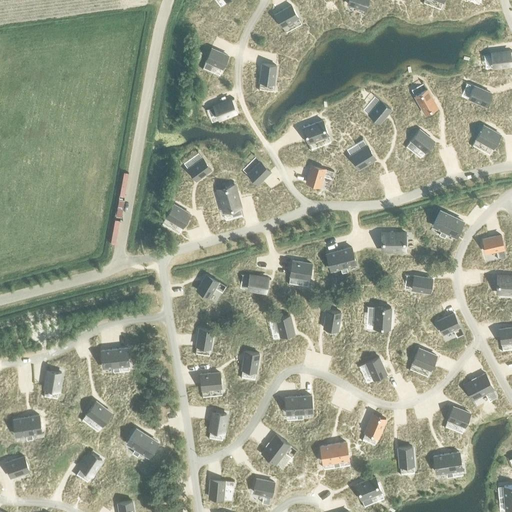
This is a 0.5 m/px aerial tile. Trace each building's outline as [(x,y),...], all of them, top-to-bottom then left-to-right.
[(367,0),(348,0),(347,4),(365,9),(367,0)] [(291,5),(275,14),(282,26),(298,17),(291,5)] [(211,48),(206,60),(222,68),(228,56),(211,48)] [(510,51),(491,53),(493,67),(511,64),(510,51)] [(263,63),(260,81),(273,83),(276,65),(263,63)] [(474,86),(468,98),(485,105),(491,93),(474,86)] [(427,89),(415,96),(425,114),(437,107),(427,89)] [(231,99),(214,106),(219,118),(236,112),(231,100),(231,99)] [(381,100),(369,114),(379,123),(391,109),(381,100)] [(323,120),(302,128),(308,142),(328,135),(323,120)] [(484,125),(476,138),(493,148),(500,134),(484,125)] [(419,129),(411,140),(425,151),(433,141),(419,129)] [(367,146),(351,156),(359,168),(375,158),(368,145),(367,146)] [(211,169),(203,158),(188,169),(196,180),(211,169)] [(270,171),(261,161),(253,168),(248,174),(258,184),(270,171)] [(308,177),(306,182),(319,186),(324,169),(325,168),(312,164),(308,177)] [(234,184),(217,189),(224,212),(241,207),(234,184)] [(174,204),(166,217),(167,217),(183,227),(190,214),(174,204)] [(451,216),(440,210),(433,225),(442,229),(439,235),(442,236),(451,216)] [(442,236),(444,237),(447,232),(456,236),(463,221),(451,216),(442,236)] [(382,242),(382,250),(405,250),(405,232),(382,232),(382,242)] [(501,235),(483,239),(486,252),(504,248),(501,235)] [(351,247),(339,250),(343,266),(344,271),(347,270),(346,265),(356,263),(351,247)] [(339,250),(326,253),(331,270),(340,267),(342,272),(344,271),(343,266),(339,250)] [(292,260),(290,275),(309,278),(311,264),(302,262),(292,260)] [(218,281),(206,274),(200,285),(197,290),(209,297),(218,281)] [(268,278),(266,278),(250,275),(250,276),(247,288),(266,292),(268,279),(268,278)] [(414,275),(412,289),(430,292),(432,278),(414,275)] [(511,275),(498,275),(497,293),(511,293),(511,275)] [(375,306),(374,328),(389,328),(391,307),(375,306)] [(337,330),(340,312),(327,309),(324,328),(337,330)] [(454,313),(437,321),(443,333),(459,325),(454,313)] [(294,333),(289,315),(276,318),(276,319),(281,336),(294,333)] [(210,348),(213,330),(200,327),(198,335),(196,346),(197,346),(210,348)] [(511,327),(499,329),(501,342),(511,340),(511,327)] [(127,347),(114,349),(116,365),(116,370),(119,370),(119,365),(129,364),(127,347)] [(418,348),(412,362),(430,369),(436,355),(418,348)] [(114,349),(101,350),(103,367),(113,366),(113,371),(116,370),(116,365),(114,349)] [(256,371),(259,353),(245,351),(244,357),(242,369),(243,369),(256,371)] [(379,356),(366,362),(374,379),(386,373),(379,356)] [(61,372),(48,370),(45,388),(58,390),(61,372)] [(202,389),(221,387),(220,372),(200,374),(201,389),(202,389)] [(473,379),(464,383),(473,399),(484,393),(493,388),(485,373),(473,379)] [(300,418),(303,418),(302,412),(312,412),(311,395),(298,396),(300,418)] [(298,396),(285,397),(286,413),(296,413),(297,419),(300,418),(298,396)] [(96,401),(87,413),(102,425),(111,413),(104,407),(96,401)] [(453,406),(448,419),(465,426),(470,413),(453,406)] [(226,414),(213,411),(210,430),(223,432),(226,414)] [(373,413),(365,432),(377,437),(386,418),(373,413)] [(31,416),(26,417),(30,439),(33,439),(32,433),(42,431),(39,415),(31,416)] [(20,418),(14,419),(16,435),(21,434),(26,434),(27,439),(30,439),(26,417),(20,418)] [(136,428),(127,442),(136,448),(133,451),(136,453),(138,449),(147,435),(140,431),(136,428)] [(290,445),(290,444),(276,434),(262,453),(276,463),(290,445)] [(138,449),(136,453),(138,455),(141,451),(149,456),(158,442),(150,437),(147,435),(138,449)] [(337,466),(340,466),(339,460),(349,458),(346,442),(333,444),(337,466)] [(333,444),(320,446),(323,462),(333,461),(334,467),(337,466),(333,444)] [(412,446),(398,447),(400,466),(414,465),(412,446)] [(80,467),(92,475),(103,457),(92,449),(80,467)] [(459,452),(446,454),(450,476),(453,475),(452,469),(462,468),(459,452)] [(446,454),(433,456),(436,472),(446,470),(447,476),(450,476),(446,454)] [(24,456),(19,458),(6,462),(10,477),(29,470),(24,456)] [(355,485),(361,499),(381,491),(375,477),(355,485)] [(271,496),(274,482),(257,478),(253,491),(271,496)] [(211,479),(209,497),(223,498),(224,480),(211,479)] [(505,496),(499,496),(499,499),(511,498),(511,485),(504,486),(505,496)] [(511,498),(499,499),(499,502),(505,502),(506,511),(511,511),(511,498)] [(118,502),(119,511),(133,511),(132,500),(118,502)]
